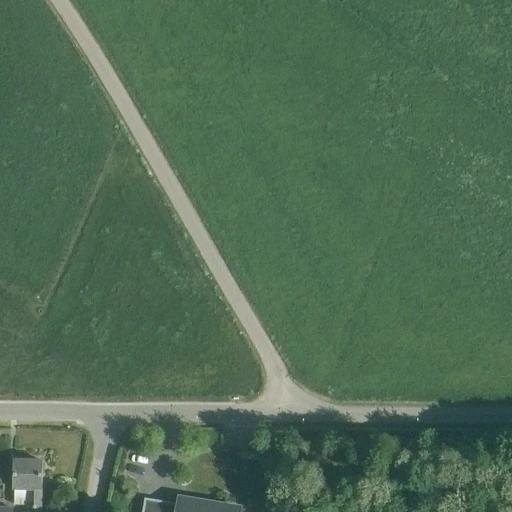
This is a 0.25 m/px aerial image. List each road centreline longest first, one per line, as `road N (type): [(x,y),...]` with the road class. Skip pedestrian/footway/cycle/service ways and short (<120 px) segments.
road 1 (unclassified): [(288,411),(255,326),(57,0)]
road 2 (unclassified): [(511,414),(288,411)]
road 3 (unclassified): [(288,411),(103,413)]
